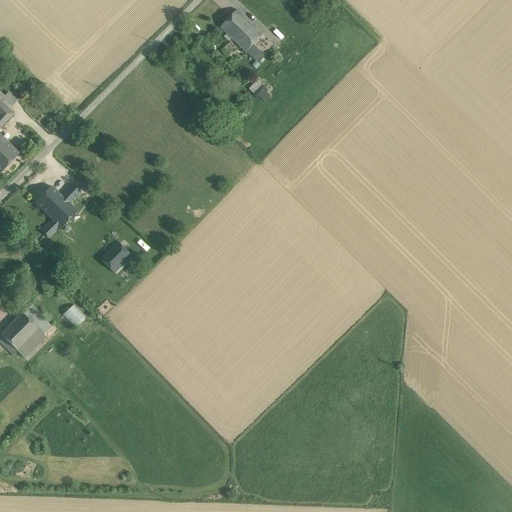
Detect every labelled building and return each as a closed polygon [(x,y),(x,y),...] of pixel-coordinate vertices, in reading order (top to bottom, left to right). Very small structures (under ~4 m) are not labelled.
[(263,34),(237,10),(221,27),(247,52),(254,45),(263,34)] [(264,54),(254,45),(247,52),(257,61),(264,54)] [(233,51),(227,46),(222,50),(228,56),(233,51)] [(0,172),(18,153),(0,135),(0,127),(13,114),(8,109),(0,101),(4,97),(4,96),(0,92),(0,172)] [(17,101),(8,92),(4,96),(4,97),(0,101),(8,109),(17,101)] [(248,93),(243,98),(246,101),(251,96),(248,93)] [(80,192),(72,184),(60,197),(68,204),(80,192)] [(60,197),(50,188),(34,205),(52,222),(61,231),(78,213),(68,204),(60,197)] [(33,227),(25,220),(16,229),(24,237),(33,227)] [(52,222),(43,232),(48,237),(56,229),(60,232),(61,231),(52,222)] [(132,257),(118,242),(101,258),(115,273),(132,257)] [(8,285),(0,292),(0,304),(13,291),(8,285)] [(74,305),(62,316),(75,329),(87,318),(74,305)] [(43,336),(20,313),(0,333),(0,334),(16,350),(23,357),(43,336)] [(16,350),(0,334),(0,342),(12,354),(16,350)]
